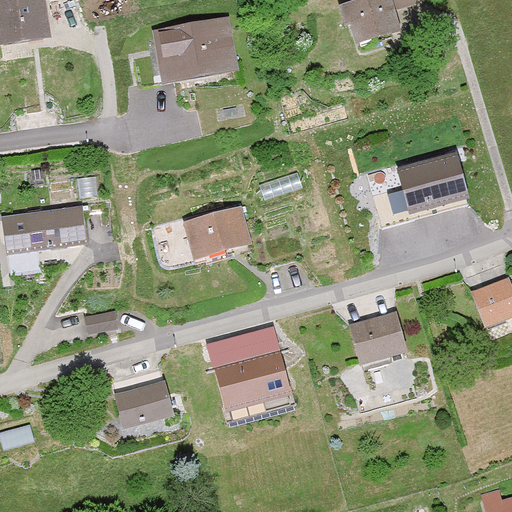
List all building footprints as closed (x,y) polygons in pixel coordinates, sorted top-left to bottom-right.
[(0,0),(0,46),(55,37),(48,0),(0,0)] [(395,0),(355,0),(346,3),(360,47),(406,32),(395,0)] [(242,71),(231,15),(155,30),(166,86),(242,71)] [(457,154),(393,171),(406,218),(470,201),(457,154)] [(195,259),(254,243),(243,204),(185,220),(195,259)] [(90,244),(84,205),(28,213),(33,252),(90,244)] [(511,317),(511,275),(475,291),(489,327),(511,317)] [(86,339),(120,331),(115,307),(81,315),(86,339)] [(413,350),(400,309),(352,323),(365,365),(413,350)] [(292,396),(281,356),(220,373),(232,413),(292,396)] [(181,416),(169,378),(118,394),(130,432),(181,416)] [(38,441),(32,422),(0,432),(6,451),(38,441)] [(511,511),(511,498),(502,501),(499,491),(481,496),(485,511),(511,511)]
